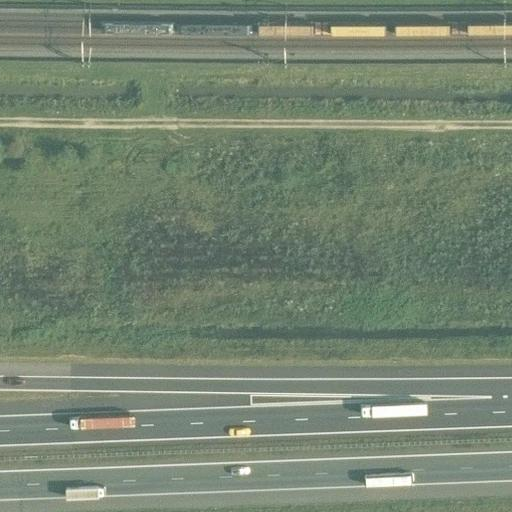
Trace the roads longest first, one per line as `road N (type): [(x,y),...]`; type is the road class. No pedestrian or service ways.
road 1 (motorway): [(511,409),(247,385),(0,383)]
road 2 (motorway): [(511,411),(0,431)]
road 3 (motorway): [(0,485),(511,466)]
road 4 (track): [(511,124),(0,121)]
